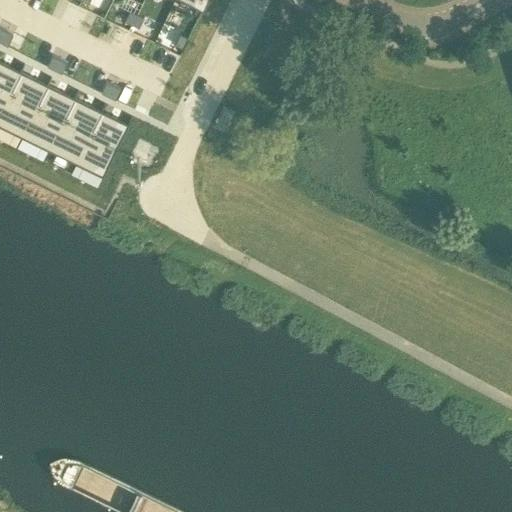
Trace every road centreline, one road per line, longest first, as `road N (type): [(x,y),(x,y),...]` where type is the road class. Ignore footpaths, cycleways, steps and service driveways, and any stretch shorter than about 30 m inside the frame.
road 1 (residential): [(243,262),(190,230),(179,207),(192,139),(259,0)]
road 2 (unclassified): [(511,404),(243,262)]
road 3 (residential): [(165,89),(0,7)]
road 4 (tertiary): [(499,0),(436,30),(354,0)]
